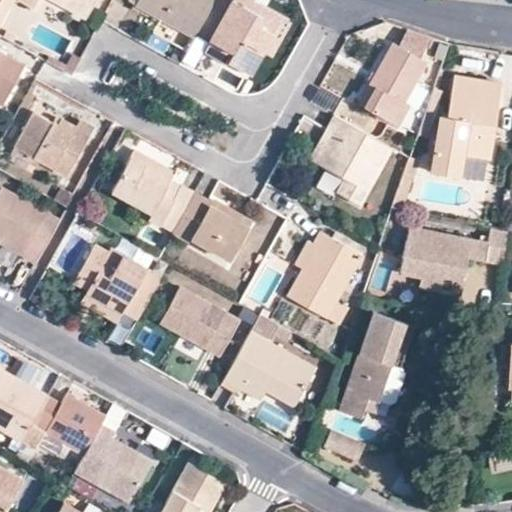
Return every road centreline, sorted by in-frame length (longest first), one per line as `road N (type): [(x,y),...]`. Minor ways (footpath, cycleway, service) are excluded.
road 1 (residential): [(278,120),(245,176),(81,87),(108,40),(235,105)]
road 2 (residential): [(0,311),(276,467)]
road 3 (residential): [(340,0),(330,38),(278,120)]
